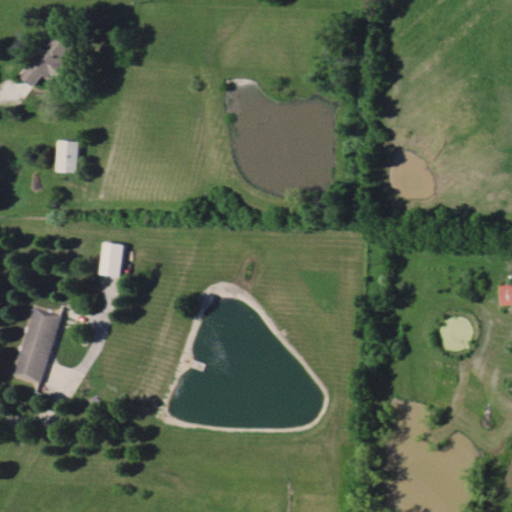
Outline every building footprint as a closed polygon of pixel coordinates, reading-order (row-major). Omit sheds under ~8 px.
[(23,77),(36,86),(43,75),(53,82),(66,64),(63,62),(74,48),(53,33),(23,77)] [(79,172),(80,140),(58,140),(57,171),(79,172)] [(102,274),(123,275),(126,244),(105,242),(102,274)] [(511,303),(511,283),(501,284),(502,304),(511,303)] [(42,383),(61,314),(32,306),(13,374),(42,383)]
